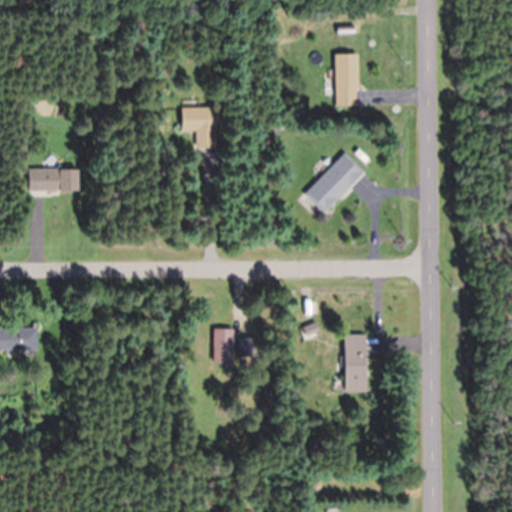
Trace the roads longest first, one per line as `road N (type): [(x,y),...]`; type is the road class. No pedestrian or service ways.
road 1 (residential): [(433,511),(426,0)]
road 2 (residential): [(432,268),(0,273)]
